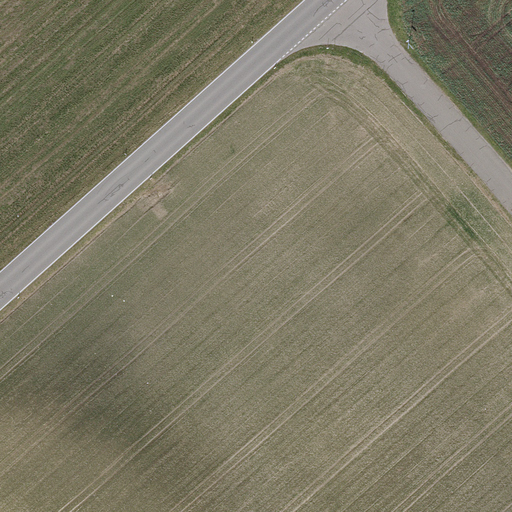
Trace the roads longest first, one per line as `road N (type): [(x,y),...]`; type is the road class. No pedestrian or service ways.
road 1 (tertiary): [(0,295),(332,0)]
road 2 (unclassified): [(339,0),(511,192)]
